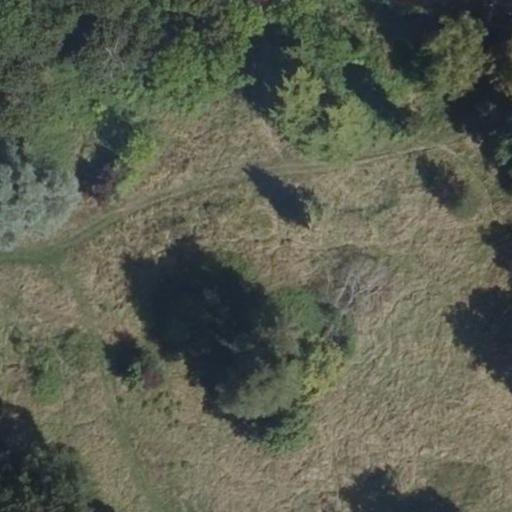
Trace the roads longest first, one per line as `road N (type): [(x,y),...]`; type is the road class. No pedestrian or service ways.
road 1 (track): [(0,243),(447,143),(481,164),(511,216)]
road 2 (track): [(511,206),(441,320),(292,511)]
road 3 (track): [(220,511),(223,453),(177,377),(101,323),(0,297)]
road 4 (track): [(511,124),(447,143),(491,92),(511,52)]
